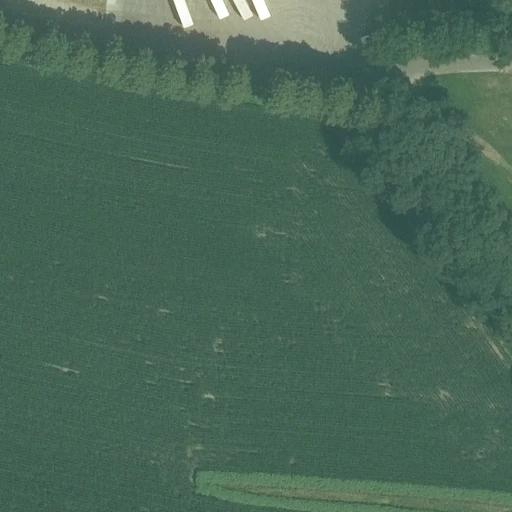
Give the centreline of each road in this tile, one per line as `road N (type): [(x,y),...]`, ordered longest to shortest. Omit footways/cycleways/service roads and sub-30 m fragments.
road 1 (residential): [(0,19),(258,74),(391,71)]
road 2 (unclassified): [(511,274),(398,111),(391,71)]
road 3 (unclassified): [(391,71),(511,59)]
